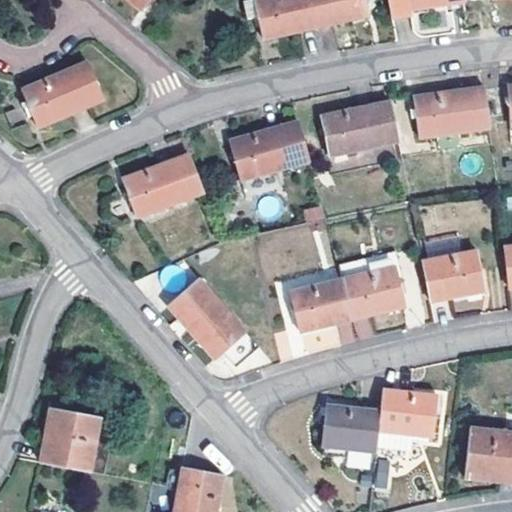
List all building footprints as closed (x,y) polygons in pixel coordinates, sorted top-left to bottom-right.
[(126,0),(139,10),(146,0),(126,0)] [(308,0),(244,0),(249,21),(259,19),(264,40),(316,29),(308,0)] [(364,0),(308,0),(316,29),(368,18),(364,0)] [(409,0),(388,0),(391,17),(412,15),(411,9),(409,0)] [(465,2),(465,0),(409,0),(411,9),(465,2)] [(86,62),(22,89),(38,128),(103,100),(86,62)] [(489,129),(484,86),(414,96),(419,138),(489,129)] [(399,143),(390,100),(320,115),(330,157),(399,143)] [(309,162),(298,121),(230,140),(242,181),(309,162)] [(203,193),(188,153),(122,178),(137,217),(203,193)] [(304,209),(306,223),(323,221),(321,206),(304,209)] [(476,249),(423,260),(432,302),(485,291),(476,249)] [(394,265),(341,279),(353,318),(404,305),(394,265)] [(246,330),(201,279),(168,307),(213,358),(246,330)] [(301,332),(353,318),(341,279),(290,291),(301,332)] [(487,296),(452,299),(453,310),(488,308),(487,296)] [(437,394),(383,389),(381,411),(379,431),(428,436),(433,437),(437,394)] [(379,431),(381,411),(326,404),(323,446),(377,452),(377,446),(379,431)] [(50,406),(39,461),(90,471),(101,416),(50,406)] [(463,477),(511,483),(511,430),(471,426),(463,477)] [(428,436),(379,431),(377,446),(410,450),(411,439),(427,441),(428,436)] [(375,487),(386,488),(388,460),(377,459),(375,487)] [(176,490),(172,511),(215,511),(223,475),(180,467),(180,471),(169,468),(166,488),(176,490)]
